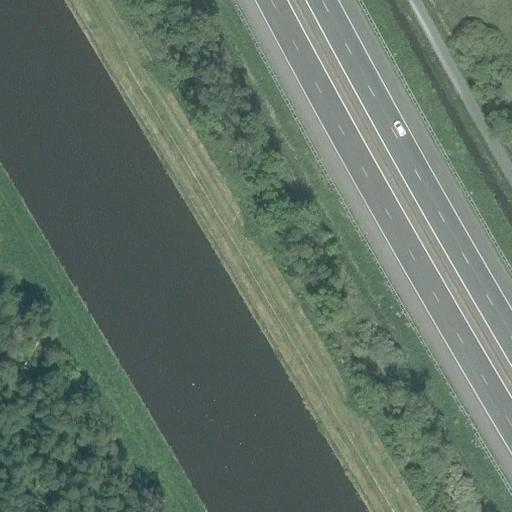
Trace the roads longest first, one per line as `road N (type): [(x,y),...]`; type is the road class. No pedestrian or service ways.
road 1 (motorway): [(265,0),(511,430)]
road 2 (motorway): [(511,337),(322,0)]
road 3 (track): [(0,205),(179,511)]
